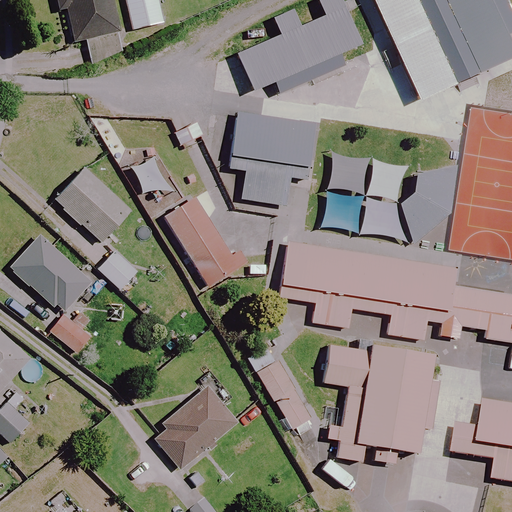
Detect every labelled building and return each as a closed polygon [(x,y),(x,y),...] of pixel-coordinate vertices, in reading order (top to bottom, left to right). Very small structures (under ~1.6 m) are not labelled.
[(120,53),(116,34),(108,0),(54,0),(57,13),(63,11),(70,43),(83,40),(88,66),(120,53)] [(161,25),(155,0),(123,0),(130,32),(161,25)] [(405,94),(412,85),(437,109),(466,72),(447,55),(451,50),(436,25),(428,25),(416,0),(411,0),(371,12),(383,44),(373,50),(405,94)] [(312,110),(220,99),(213,157),(233,160),(228,195),(274,201),(278,168),(304,172),(312,110)] [(201,139),(195,125),(172,134),(177,148),(201,139)] [(128,213),(83,172),(53,204),(98,245),(128,213)] [(229,257),(182,186),(148,209),(195,279),(229,257)] [(268,223),(260,287),(299,292),(297,314),(333,318),(335,301),(371,306),(368,323),(414,328),(415,321),(511,332),(511,282),(442,274),(446,245),(268,223)] [(89,283),(36,238),(7,272),(60,317),(89,283)] [(135,274),(115,254),(96,272),(117,292),(135,274)] [(88,338),(61,317),(47,334),(74,356),(88,338)] [(420,338),(319,325),(304,445),(405,458),(420,338)] [(302,415),(248,335),(231,347),(284,427),(302,415)] [(0,391),(27,361),(0,336),(0,391)] [(235,427),(205,388),(160,423),(165,429),(151,440),(177,472),(235,427)] [(439,415),(435,447),(477,452),(475,469),(511,473),(511,399),(471,395),(468,419),(439,415)] [(26,426),(5,406),(0,411),(0,437),(8,445),(26,426)]
